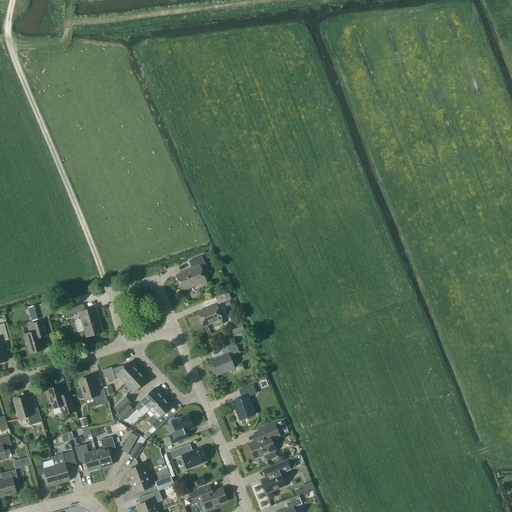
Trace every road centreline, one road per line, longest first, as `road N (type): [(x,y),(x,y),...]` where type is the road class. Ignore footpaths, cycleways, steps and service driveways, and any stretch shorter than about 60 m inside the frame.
road 1 (track): [(108,292),(9,43)]
road 2 (residential): [(174,329),(153,281),(108,292),(123,345)]
road 3 (residential): [(123,345),(0,382)]
road 4 (residential): [(247,511),(201,394)]
